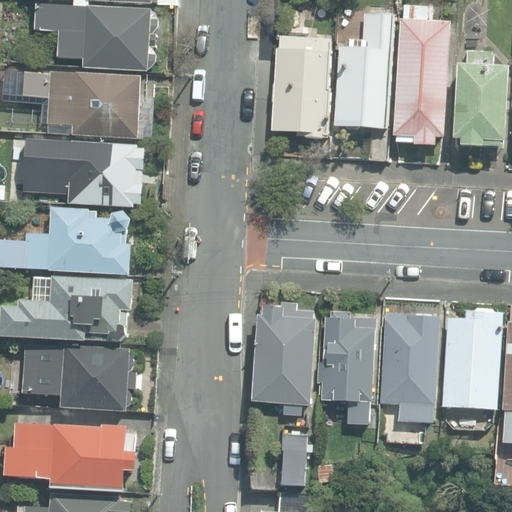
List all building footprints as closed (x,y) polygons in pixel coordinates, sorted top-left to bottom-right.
[(86,69),(151,72),(155,68),(160,63),(160,56),(157,50),(154,47),(159,47),(159,36),(155,36),(158,33),(161,28),(162,22),(159,15),(155,10),(40,5),(39,31),(62,32),(61,58),(86,59),(86,69)] [(400,144),(438,146),(439,138),(447,138),(454,24),(435,23),(436,8),(408,6),(407,20),(404,20),(397,136),(401,136),(400,144)] [(337,127),(373,129),(390,130),(396,16),(366,15),(365,41),(352,40),(351,47),(341,46),(337,127)] [(299,138),(330,139),(334,39),(282,37),(281,50),(278,49),(274,132),(299,133),(299,138)] [(464,146),(507,148),(511,68),(495,67),(495,54),(470,52),(469,66),(461,66),(457,139),(464,140),(464,146)] [(75,136),(141,140),(142,115),(148,116),(149,102),(143,102),(144,78),(54,72),(54,75),(29,74),(28,77),(24,76),(24,84),(27,85),(27,96),(53,98),(51,124),(76,126),(75,136)] [(390,130),(373,129),(372,160),(389,161),(390,130)] [(72,205),(137,209),(138,205),(144,205),(147,151),(140,150),(140,147),(49,141),(49,146),(26,145),(24,166),(32,166),(31,181),(47,182),(46,194),(72,195),(72,205)] [(26,270),(131,276),(133,246),(128,245),(129,231),(132,221),(125,212),(114,215),(112,220),(99,219),(99,212),(52,208),(50,234),(28,234),(28,249),(7,248),(7,260),(1,260),(1,250),(0,249),(0,269),(7,270),(7,267),(26,268),(26,270)] [(3,306),(1,338),(89,343),(89,335),(126,337),(127,326),(131,326),(132,311),(135,311),(137,280),(53,275),(51,302),(21,300),(20,307),(3,306)] [(286,415),(303,416),(304,405),(312,406),(318,320),(316,319),(316,312),(299,311),(299,305),(283,304),(283,308),(266,307),(266,316),(265,317),(261,316),(255,402),(286,404),(286,415)] [(325,416),(350,417),(351,408),(367,409),(368,402),(374,403),(379,319),(358,318),(358,320),(352,320),(353,313),(334,312),(334,319),(328,319),(326,363),(322,363),(321,382),(325,382),(324,400),(326,401),(325,416)] [(469,321),(448,320),(443,406),(501,409),(506,315),(469,313),(469,321)] [(401,421),(435,423),(436,406),(438,406),(442,318),(410,316),(410,315),(387,314),(383,403),(402,404),(401,421)] [(63,408),(128,413),(130,388),(137,389),(138,372),(129,371),(131,350),(66,345),(66,348),(26,345),(22,392),(64,395),(63,408)] [(53,486),(125,490),(126,468),(136,469),(137,450),(127,450),(128,425),(104,423),(104,427),(18,422),(16,446),(8,446),(6,474),(54,476),(53,486)] [(285,485),(307,486),(309,436),(285,435),(284,450),(286,450),(285,485)] [(319,465),(321,482),(335,480),(333,464),(319,465)] [(251,489),(277,492),(279,473),(252,471),(251,489)] [(54,494),(53,508),(21,506),(20,511),(132,511),(132,502),(124,502),(124,497),(54,494)]
